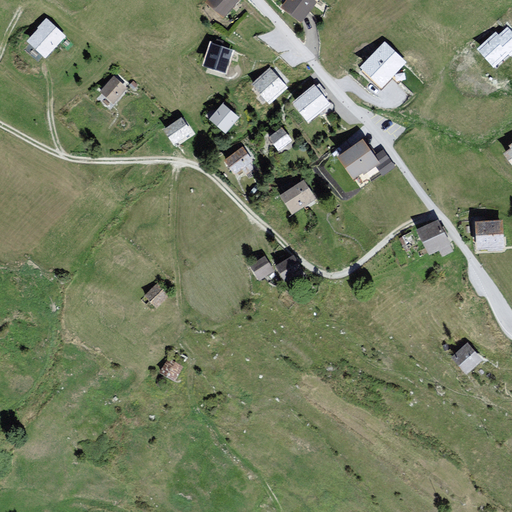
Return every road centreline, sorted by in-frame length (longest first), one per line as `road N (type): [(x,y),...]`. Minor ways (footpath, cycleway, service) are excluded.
road 1 (track): [(0,127),(70,161),(200,170),(329,278),(438,213)]
road 2 (residential): [(511,324),(386,145),(254,0)]
road 3 (track): [(175,164),(174,258),(182,343),(192,360),(190,395),(279,511)]
